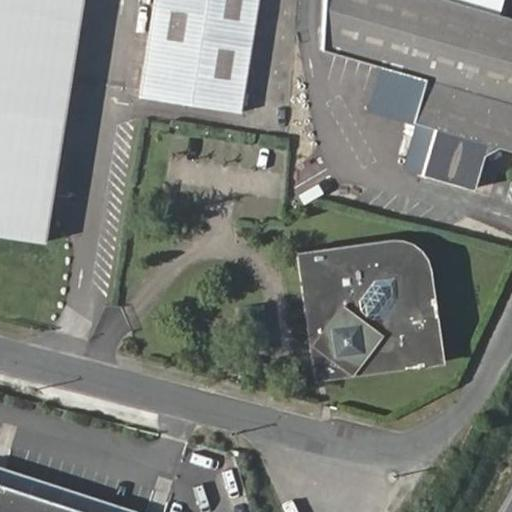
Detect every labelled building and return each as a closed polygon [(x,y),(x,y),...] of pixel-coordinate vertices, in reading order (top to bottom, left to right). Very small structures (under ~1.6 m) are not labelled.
[(0,0),(0,228),(48,236),(86,0),(0,0)] [(159,0),(143,94),(248,111),(266,0),(159,0)] [(326,0),(323,49),(422,83),(407,125),(434,134),(419,178),(471,195),(484,160),(500,149),(511,153),(511,19),(451,0),(326,0)] [(141,90),(143,63),(132,62),(130,89),(141,90)] [(309,252),(327,374),(449,358),(432,264),(409,240),(309,252)] [(74,511),(0,487),(0,511),(74,511)]
